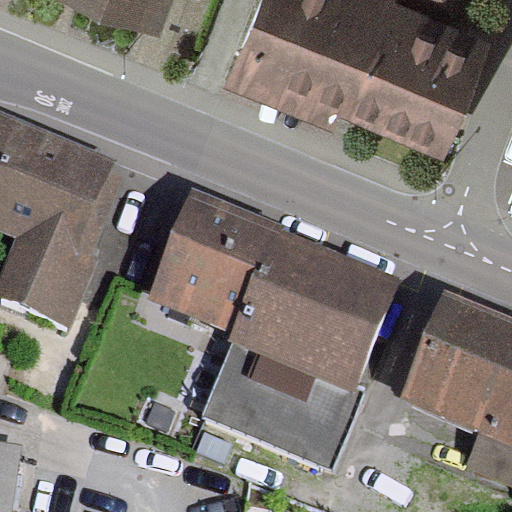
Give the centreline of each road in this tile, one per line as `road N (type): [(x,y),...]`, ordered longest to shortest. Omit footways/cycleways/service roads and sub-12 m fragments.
road 1 (unclassified): [(0,68),(440,240)]
road 2 (residential): [(511,66),(440,240)]
